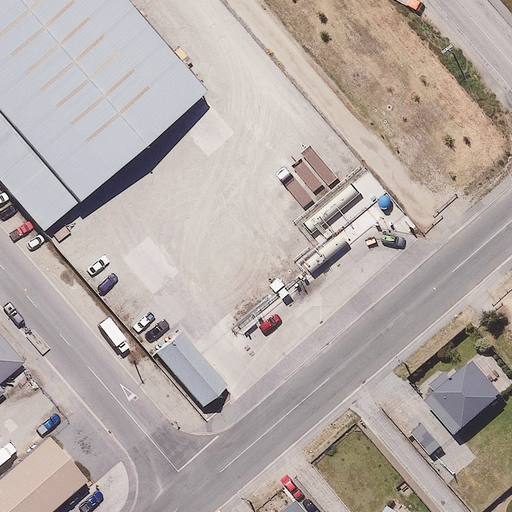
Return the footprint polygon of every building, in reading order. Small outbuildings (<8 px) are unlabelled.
[(200,92),(119,0),(0,0),(0,192),(36,231),(200,92)] [(131,306),(100,270),(76,291),(107,326),(131,306)] [(224,386),(176,331),(149,354),(198,409),(224,386)] [(0,382),(20,364),(0,340),(0,394),(2,393),(0,391),(0,382)] [(458,434),(511,386),(511,383),(482,348),(426,397),(458,434)] [(427,421),(413,432),(430,454),(444,442),(427,421)] [(0,477),(0,511),(49,511),(83,484),(44,440),(0,477)] [(308,511),(294,496),(276,511),(308,511)]
